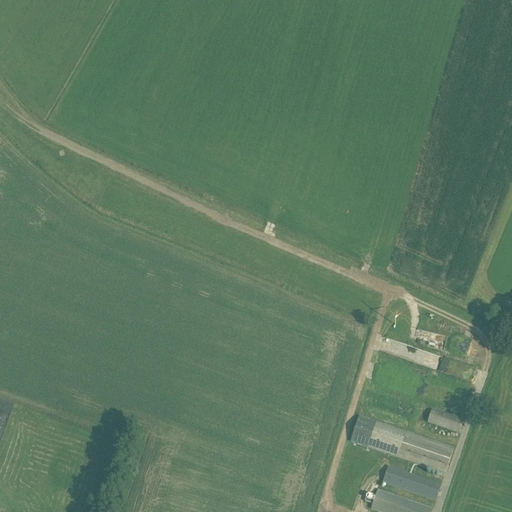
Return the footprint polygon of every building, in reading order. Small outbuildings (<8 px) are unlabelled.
[(368,377),(394,382),(397,370),(371,365),(368,377)] [(459,434),(463,422),(432,411),(428,424),(459,434)] [(351,442),(445,475),(453,449),(359,417),(351,442)] [(436,501),(441,486),(388,468),(383,483),(436,501)] [(383,511),(432,511),(379,494),(378,496),(367,493),(365,502),(375,505),(374,509),(383,511)]
